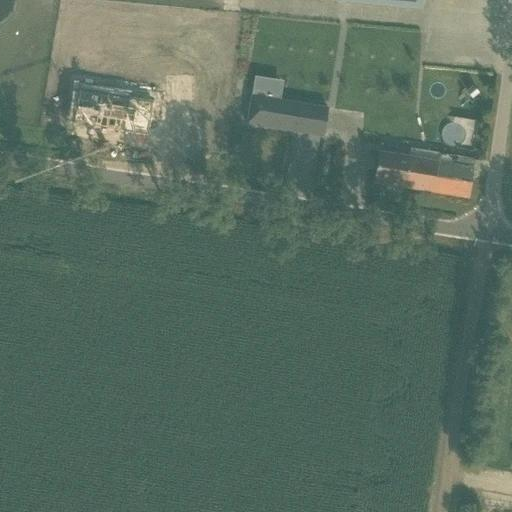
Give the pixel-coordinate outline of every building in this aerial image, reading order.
[(339,0),(340,3),(422,11),(422,0),(339,0)] [(242,13),(239,69),(422,80),(425,24),(242,13)] [(169,74),(163,110),(187,114),(193,78),(169,74)] [(79,90),(73,123),(114,129),(114,131),(148,137),(154,101),(127,97),(127,98),(79,90)] [(327,108),(251,96),(247,124),(322,137),(327,108)] [(375,183),(468,199),(472,179),(474,160),(440,155),(410,151),(408,158),(380,153),(375,183)]
